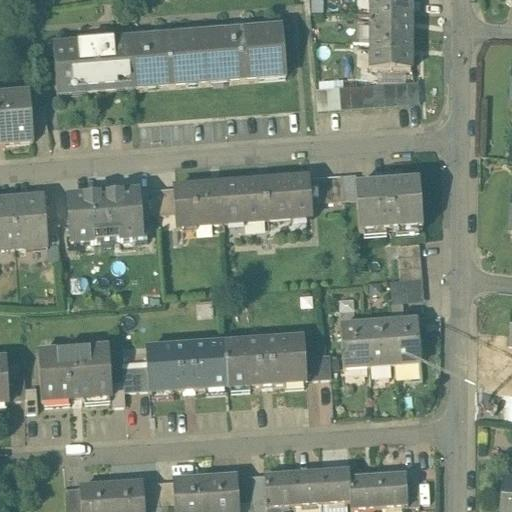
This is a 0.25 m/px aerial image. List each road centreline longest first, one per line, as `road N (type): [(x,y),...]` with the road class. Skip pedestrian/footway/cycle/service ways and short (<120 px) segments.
road 1 (residential): [(458,433),(0,464)]
road 2 (residential): [(0,171),(455,133)]
road 3 (residential): [(458,433),(459,280)]
road 4 (residential): [(459,280),(455,133)]
